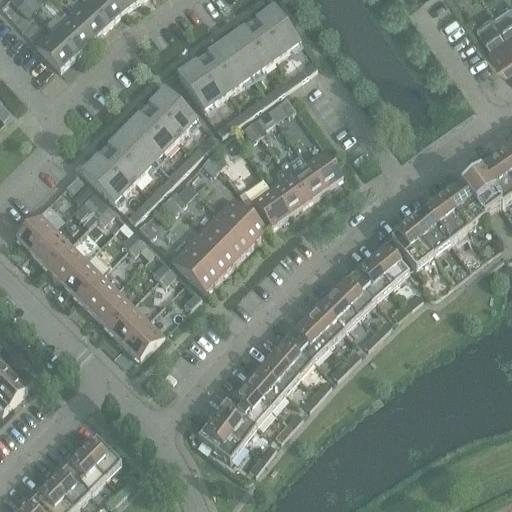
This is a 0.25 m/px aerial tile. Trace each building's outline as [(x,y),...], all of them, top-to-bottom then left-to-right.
[(18,12),(24,6),(18,0),(14,0),(10,4),(18,12)] [(30,0),(24,6),(33,16),(40,11),(30,0)] [(93,0),(86,7),(109,32),(123,19),(109,0),(93,0)] [(124,18),(141,6),(136,0),(109,0),(123,19),(124,18)] [(405,0),(405,1),(411,10),(420,4),(417,0),(405,0)] [(494,17),(500,25),(511,42),(511,7),(510,5),(494,17)] [(24,6),(18,12),(27,22),(33,16),(24,6)] [(93,47),(109,32),(86,7),(70,22),(93,47)] [(275,13),(178,81),(204,118),(301,50),(275,13)] [(511,65),(511,42),(500,25),(494,17),(477,29),(506,70),(511,65)] [(77,62),(93,47),(70,22),(53,37),(77,62)] [(53,37),(37,52),(60,77),(77,62),(53,37)] [(317,76),(312,69),(301,77),(306,84),(317,76)] [(306,84),(301,77),(289,85),(294,92),(306,84)] [(294,92),(289,85),(277,94),(282,101),(294,92)] [(282,101),(277,94),(265,102),(270,109),(282,101)] [(82,179),(115,211),(198,127),(166,95),(82,179)] [(270,109),(265,102),(253,111),(258,118),(270,109)] [(274,119),(281,130),(289,125),(288,123),(296,118),(287,105),(280,110),(282,113),(274,119)] [(1,111),(0,112),(0,123),(3,127),(10,120),(1,111)] [(258,118),(253,111),(241,119),(246,126),(258,118)] [(269,117),(251,130),(260,143),(267,138),(266,136),(277,129),(269,117)] [(246,126),(241,119),(229,128),(234,135),(246,126)] [(234,135),(229,128),(217,136),(222,143),(234,135)] [(244,135),(253,148),(260,143),(251,130),(244,135)] [(217,147),(211,141),(201,151),(207,157),(217,147)] [(207,157),(201,151),(190,161),(197,168),(207,157)] [(325,198),(343,185),(323,157),(305,169),(302,164),(325,198)] [(511,160),(511,161),(509,157),(496,166),(511,189),(511,160)] [(220,175),(226,169),(215,158),(209,164),(220,175)] [(197,168),(190,161),(180,172),(186,178),(197,168)] [(289,170),(287,168),(281,172),(307,210),(325,198),(302,164),(301,163),(289,170)] [(209,164),(202,170),(214,182),(220,175),(209,164)] [(486,178),(480,182),(502,214),(502,215),(511,208),(511,189),(496,166),(484,174),(486,178)] [(186,178),(180,172),(170,182),(176,188),(186,178)] [(280,177),(278,182),(282,186),(270,194),(290,222),(307,210),(281,172),(282,175),(280,177)] [(176,188),(170,182),(160,193),(166,199),(176,188)] [(471,188),(462,194),(485,225),(486,226),(494,221),(502,215),(502,214),(480,182),(478,183),(471,188)] [(73,200),(84,189),(78,183),(67,194),(73,200)] [(92,201),(94,199),(85,190),(74,202),(83,211),(84,209),(92,201)] [(166,199),(160,193),(149,203),(156,209),(166,199)] [(252,207),(271,235),(290,222),(270,194),(252,207)] [(457,198),(455,195),(442,204),(468,240),(486,226),(485,225),(462,194),(457,198)] [(181,215),(187,209),(176,197),(170,204),(181,215)] [(93,218),(103,208),(94,199),(92,201),(84,209),(93,218)] [(156,209),(149,203),(139,214),(145,220),(156,209)] [(170,204),(164,210),(175,221),(181,215),(170,204)] [(432,217),(426,221),(451,253),(468,240),(442,204),(430,213),(432,217)] [(267,238),(233,205),(217,221),(251,254),(267,238)] [(109,214),(103,208),(93,218),(92,219),(98,225),(109,214)] [(98,225),(104,231),(115,220),(109,214),(98,225)] [(145,220),(139,214),(129,224),(135,230),(145,220)] [(57,236),(41,220),(17,245),(32,260),(57,236)] [(236,269),(251,254),(217,221),(202,236),(236,269)] [(418,222),(406,232),(434,266),(451,253),(426,221),(421,225),(418,222)] [(157,240),(145,228),(139,235),(151,246),(157,240)] [(397,245),(392,249),(417,280),(434,266),(406,232),(394,241),(397,245)] [(72,251),(57,236),(32,260),(48,276),(72,251)] [(221,285),(236,269),(202,236),(187,251),(221,285)] [(140,244),(134,238),(122,249),(128,255),(140,244)] [(128,255),(135,261),(146,250),(140,244),(128,255)] [(87,266),(72,251),(48,276),(63,291),(87,266)] [(171,267),(205,301),(221,285),(187,251),(171,267)] [(393,295),(410,281),(386,253),(369,267),(393,295)] [(103,281),(87,266),(63,291),(79,306),(103,281)] [(376,309),(393,295),(369,267),(352,282),(376,309)] [(171,274),(165,268),(153,280),(159,286),(171,274)] [(159,286),(166,292),(177,280),(171,274),(159,286)] [(118,297),(103,281),(79,306),(94,321),(118,297)] [(352,282),(335,298),(361,324),(376,309),(352,282)] [(133,312),(118,297),(94,321),(109,336),(133,312)] [(345,339),(361,324),(335,298),(320,313),(345,339)] [(196,299),(184,310),(191,316),(202,305),(196,299)] [(411,316),(423,306),(417,299),(405,309),(411,316)] [(392,320),(398,327),(411,316),(405,309),(392,320)] [(149,327),(133,312),(109,336),(125,351),(149,327)] [(330,354),(345,339),(320,313),(304,328),(330,354)] [(381,343),(392,332),(386,326),(374,337),(381,343)] [(140,367),(165,343),(149,327),(125,351),(140,367)] [(314,369),(330,354),(304,328),(288,344),(314,369)] [(362,349),(368,355),(381,343),(374,337),(362,349)] [(288,344),(273,361),(300,385),(314,369),(288,344)] [(350,374),(361,363),(355,356),(344,368),(350,374)] [(286,401),(300,385),(273,361),(259,377),(286,401)] [(0,392),(12,380),(0,368),(0,392)] [(331,380),(338,386),(350,374),(344,368),(331,380)] [(271,417),(286,401),(259,377),(244,393),(271,417)] [(0,392),(0,418),(3,422),(28,396),(12,380),(0,392)] [(321,404),(332,392),(325,386),(315,398),(321,404)] [(228,409),(257,434),(271,417),(244,393),(234,405),(230,410),(228,409)] [(303,411),(310,416),(321,404),(315,398),(303,411)] [(226,408),(212,427),(244,451),(257,434),(228,409),(226,408)] [(292,436),(303,424),(296,418),(286,430),(292,436)] [(198,445),(230,469),(244,451),(212,427),(198,445)] [(275,443),(281,449),(292,436),(286,430),(275,443)] [(92,450),(89,447),(78,458),(106,486),(122,471),(97,445),(92,450)] [(276,455),(269,450),(259,463),(266,468),(276,455)] [(70,471),(66,476),(91,501),(106,486),(78,458),(67,468),(70,471)] [(259,463),(249,476),(256,481),(266,468),(259,463)] [(58,477),(47,488),(70,511),(79,511),(91,501),(66,476),(61,480),(58,477)] [(123,503),(135,492),(128,485),(117,497),(123,503)] [(39,502),(34,506),(40,511),(70,511),(47,488),(36,499),(39,502)] [(105,509),(108,511),(113,511),(123,503),(117,497),(105,509)]
